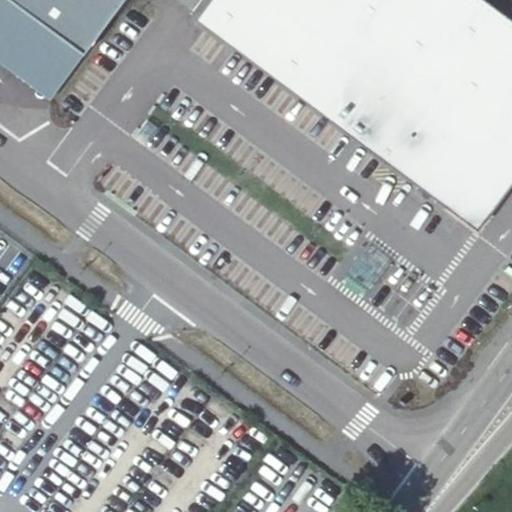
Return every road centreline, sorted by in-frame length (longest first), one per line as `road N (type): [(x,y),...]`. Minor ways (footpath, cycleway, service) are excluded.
road 1 (unclassified): [(431,475),(0,151)]
road 2 (unknown): [(198,394),(115,511)]
road 3 (secondary): [(511,364),(431,475)]
road 4 (trunk): [(511,416),(427,511)]
